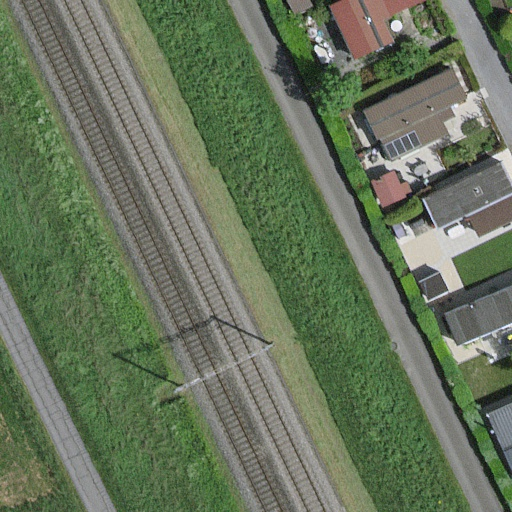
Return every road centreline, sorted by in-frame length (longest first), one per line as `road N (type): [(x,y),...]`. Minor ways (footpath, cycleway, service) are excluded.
road 1 (unclassified): [(495,511),(250,0)]
road 2 (unclassified): [(101,511),(0,304)]
